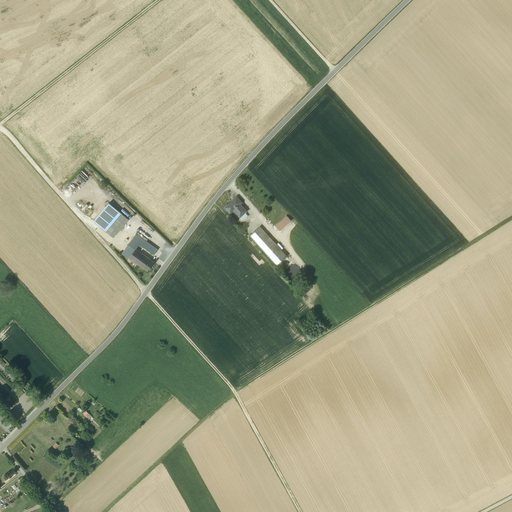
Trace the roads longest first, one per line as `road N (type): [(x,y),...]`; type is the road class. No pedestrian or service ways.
road 1 (unclassified): [(2,448),(118,330),(218,194),(409,0)]
road 2 (track): [(108,511),(236,396),(511,223)]
road 3 (track): [(0,128),(236,396),(300,511)]
road 4 (track): [(160,0),(0,124)]
